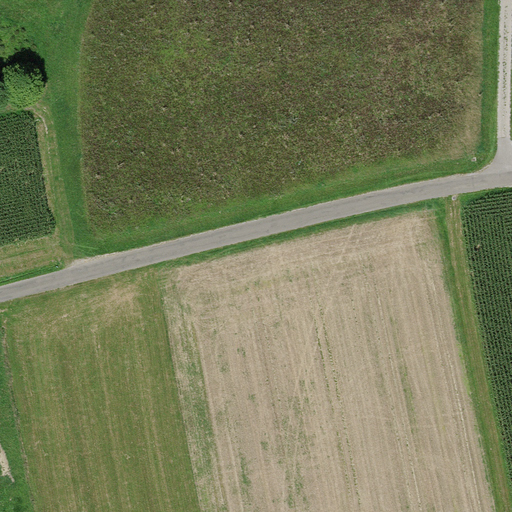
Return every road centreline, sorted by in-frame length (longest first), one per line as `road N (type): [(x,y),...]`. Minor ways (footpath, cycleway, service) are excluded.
road 1 (unclassified): [(0,293),(511,177)]
road 2 (track): [(507,0),(505,178)]
